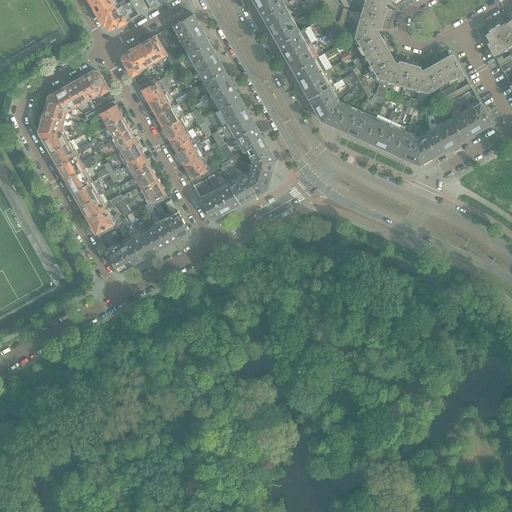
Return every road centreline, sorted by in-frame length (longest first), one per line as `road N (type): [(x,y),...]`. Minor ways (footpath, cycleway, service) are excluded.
road 1 (residential): [(103,49),(26,94),(19,121),(118,297)]
road 2 (residential): [(211,244),(103,49)]
road 3 (secondary): [(208,0),(316,182)]
road 4 (secondary): [(335,159),(303,127),(231,0)]
road 5 (unclassified): [(0,364),(118,297)]
road 6 (unclassified): [(211,244),(316,182)]
